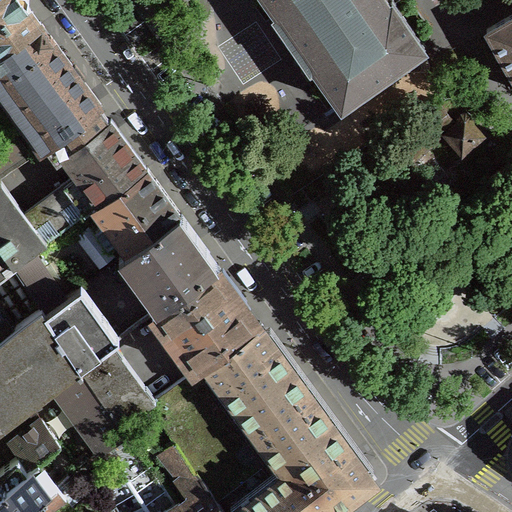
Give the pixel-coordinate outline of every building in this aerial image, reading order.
[(0,0),(0,52),(41,22),(35,13),(27,3),(27,0),(0,0)] [(288,32),(299,47),(299,46),(309,61),(308,61),(311,65),(314,63),(340,100),(339,100),(342,104),(345,101),(345,100),(372,82),(376,80),(375,79),(391,68),(391,69),(394,67),(394,66),(421,47),(421,48),(425,46),(422,42),(422,43),(394,3),(395,3),(392,0),(390,0),(389,1),(388,0),(270,0),(279,12),(275,14),(278,17),(279,17),(289,32),(288,32)] [(511,13),(487,28),(511,72),(511,13)] [(47,144),(99,105),(101,104),(71,63),(41,22),(0,52),(0,88),(43,147),(47,144)] [(456,121),(439,100),(395,139),(413,159),(456,121)] [(97,202),(147,166),(111,117),(109,119),(99,105),(47,144),(57,159),(63,154),(76,172),(97,202)] [(460,121),(448,131),(463,148),(479,134),(470,122),(471,115),(470,112),(468,111),(464,110),(460,113),(459,117),(460,121)] [(0,243),(13,263),(32,250),(93,205),(97,202),(76,172),(60,184),(62,187),(26,213),(0,179),(2,178),(1,177),(1,176),(0,176),(0,171),(28,152),(8,125),(0,131),(0,243)] [(161,185),(147,166),(97,202),(93,205),(127,251),(131,248),(180,212),(161,185)] [(127,251),(119,257),(147,295),(147,294),(152,291),(162,303),(217,263),(203,243),(180,212),(131,248),(127,251)] [(0,276),(15,265),(13,263),(0,243),(0,276)] [(32,251),(32,250),(13,263),(15,265),(41,305),(42,305),(42,306),(61,293),(32,251)] [(153,310),(196,368),(260,321),(256,315),(217,263),(162,303),(153,310)] [(0,276),(0,335),(41,305),(15,265),(0,276)] [(118,335),(82,285),(81,284),(45,310),(81,362),(108,342),(118,335)] [(0,424),(52,386),(81,364),(81,362),(45,310),(42,306),(42,305),(41,305),(0,335),(0,424)] [(324,511),(373,475),(260,321),(196,368),(151,400),(148,402),(176,440),(227,511),(324,511)] [(81,364),(121,421),(148,402),(151,400),(141,387),(145,384),(122,352),(118,355),(108,342),(81,362),(81,364)] [(81,364),(52,386),(100,450),(127,429),(121,421),(81,364)] [(10,441),(18,454),(28,466),(38,458),(60,441),(41,417),(10,441)] [(227,511),(176,440),(160,452),(173,468),(173,467),(194,495),(182,503),(188,511),(227,511)] [(0,487),(28,466),(18,454),(0,467),(0,487)] [(38,458),(28,466),(0,487),(0,511),(16,511),(56,481),(38,458)] [(56,481),(16,511),(69,511),(88,496),(68,473),(56,482),(56,481)] [(69,511),(101,511),(88,496),(69,511)] [(188,511),(182,503),(180,499),(160,511),(118,511),(113,503),(103,510),(103,511),(188,511)]
